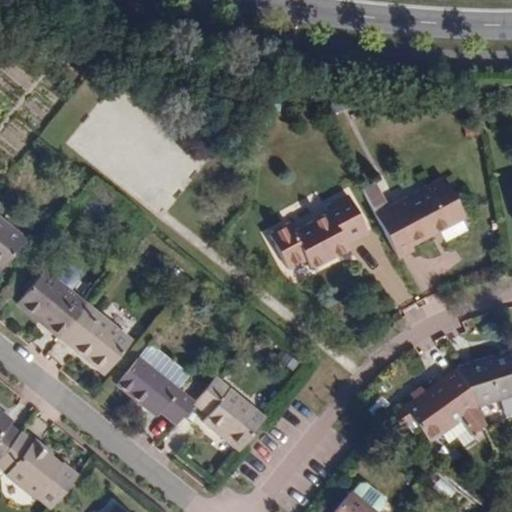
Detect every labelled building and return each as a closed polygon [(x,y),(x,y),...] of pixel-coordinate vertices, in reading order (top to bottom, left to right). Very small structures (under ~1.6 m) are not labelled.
[(445,182),(389,211),(377,217),(398,259),(415,250),(412,243),(438,230),(440,235),(466,221),(445,182)] [(369,203),(381,196),(376,186),(364,192),(369,203)] [(319,255),(323,261),(347,247),(343,241),(365,228),(344,193),(320,207),(324,213),(291,234),(287,227),(267,239),(288,274),(307,263),(319,255)] [(377,217),(389,211),(381,196),(369,203),(377,217)] [(0,273),(1,274),(28,241),(0,218),(0,273)] [(319,255),(307,263),(310,269),(323,261),(319,255)] [(18,307),(60,341),(88,307),(45,273),(18,307)] [(88,307),(60,341),(96,369),(101,362),(111,370),(133,343),(88,307)] [(459,377),(476,408),(511,395),(511,353),(456,372),(459,377)] [(177,426),(193,406),(137,361),(117,387),(145,409),(148,403),(162,414),(177,426)] [(106,377),(111,370),(101,362),(96,369),(106,377)] [(484,426),(476,408),(459,377),(443,385),(440,379),(399,401),(419,439),(441,427),(462,416),(468,428),(471,433),(484,426)] [(215,379),(193,406),(207,418),(202,424),(239,454),(267,421),(215,379)] [(148,403),(145,409),(158,419),(162,414),(148,403)] [(0,411),(0,459),(19,435),(9,429),(14,423),(0,411)] [(448,438),(468,428),(462,416),(441,427),(448,438)] [(21,433),(19,435),(0,459),(0,468),(10,477),(7,481),(33,504),(36,500),(52,511),(81,476),(67,464),(64,468),(51,459),(55,455),(38,441),(35,445),(21,433)] [(356,487),(349,496),(368,511),(380,511),(383,509),(382,502),(363,486),(356,487)] [(368,511),(349,496),(347,495),(333,511),(368,511)]
